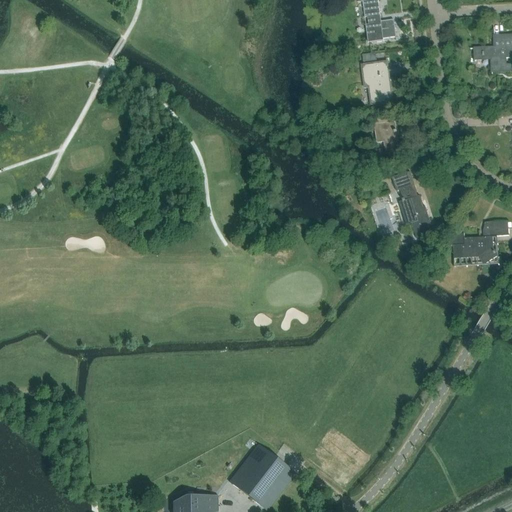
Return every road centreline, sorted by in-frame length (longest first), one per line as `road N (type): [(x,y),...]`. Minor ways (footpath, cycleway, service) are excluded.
road 1 (track): [(0,72),(101,65),(155,98),(195,149),(225,245)]
road 2 (unclassified): [(351,511),(386,477),(511,280)]
road 3 (track): [(0,212),(51,173),(139,0)]
road 4 (residential): [(511,192),(469,166),(453,145),(433,14)]
